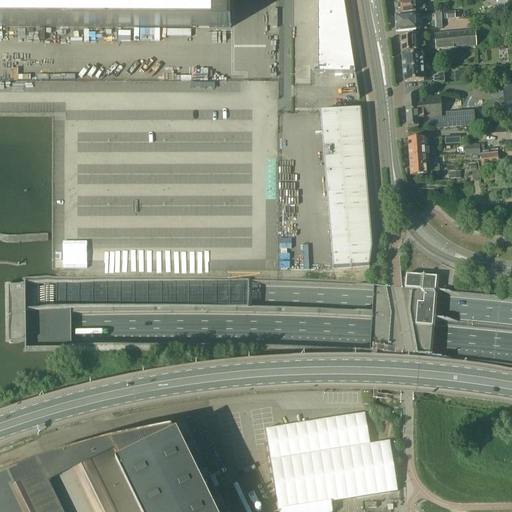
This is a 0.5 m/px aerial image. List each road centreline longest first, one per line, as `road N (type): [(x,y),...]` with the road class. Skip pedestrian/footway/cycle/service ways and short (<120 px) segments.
road 1 (primary): [(0,430),(139,391),(256,374),(374,372),(511,388)]
road 2 (motorway): [(511,313),(318,298),(0,297)]
road 3 (motorway): [(0,328),(276,326),(511,342)]
road 4 (tertiary): [(511,269),(453,253),(407,215),(397,194),(372,0)]
